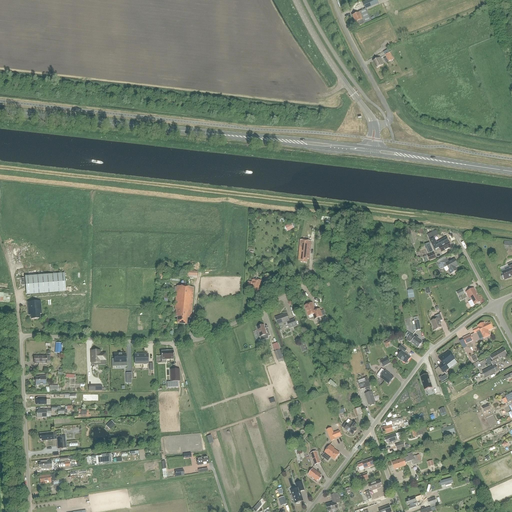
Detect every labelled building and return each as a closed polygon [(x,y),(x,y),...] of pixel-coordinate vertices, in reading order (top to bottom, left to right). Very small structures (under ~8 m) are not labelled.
[(378,3),(376,0),(369,0),(363,3),(365,9),(378,3)] [(359,12),(352,16),(355,23),(357,22),(359,26),(364,24),(362,20),(359,12)] [(389,62),(394,59),(390,52),(389,53),(385,55),(389,62)] [(377,68),(384,65),(380,58),(373,61),(377,68)] [(414,244),(409,227),(405,228),(410,245),(414,244)] [(435,250),(439,248),(449,243),(446,238),(437,243),(434,238),(439,235),(437,230),(427,235),(435,250)] [(301,240),(298,261),(301,261),(300,263),(307,263),(307,259),(309,260),(311,242),(301,240)] [(449,243),(439,248),(442,253),(452,248),(449,243)] [(346,258),(346,260),(351,260),(351,258),(354,258),(354,250),(344,250),(344,258),(346,258)] [(438,264),(437,264),(439,267),(439,268),(440,268),(440,269),(441,269),(442,269),(443,269),(447,267),(449,270),(449,271),(451,274),(457,271),(455,268),(458,267),(455,260),(451,262),(451,261),(449,262),(447,259),(438,264)] [(510,269),(502,272),(503,275),(502,276),(503,279),(504,279),(505,280),(511,278),(511,277),(511,276),(511,262),(508,264),(510,269)] [(25,277),(26,295),(66,292),(64,273),(25,277)] [(252,280),(252,282),(248,282),(248,286),(252,287),(252,293),(259,293),(259,292),(260,292),(261,281),(252,280)] [(177,324),(186,325),(187,318),(191,319),(194,288),(177,287),(177,288),(175,287),(174,296),(176,296),(175,310),(176,310),(176,317),(178,317),(177,324)] [(471,301),(472,301),(475,305),(480,302),(476,295),(477,294),(474,288),(466,293),(471,301)] [(0,302),(10,303),(11,295),(10,295),(10,290),(0,289),(0,302)] [(40,302),(28,303),(29,316),(31,316),(31,320),(40,319),(40,315),(41,315),(40,302)] [(320,309),(315,311),(312,304),(305,306),(309,317),(313,315),(315,320),(323,317),(320,309)] [(288,323),(290,322),(287,314),(275,318),(278,326),(288,323)] [(442,328),(439,322),(443,321),(440,315),(435,317),(436,320),(431,322),(435,331),(442,328)] [(488,331),(492,329),(490,324),(489,324),(488,323),(485,325),(484,323),(478,326),(478,327),(473,330),(475,334),(480,331),(483,339),(490,336),(488,331)] [(260,337),(267,335),(268,337),(271,336),(268,328),(265,329),(264,325),(257,327),(260,337)] [(410,334),(407,338),(408,338),(411,340),(412,342),(411,343),(418,348),(422,343),(410,334)] [(470,335),(463,338),(466,344),(473,341),(470,335)] [(279,347),(277,343),(273,345),(274,348),(275,352),(274,352),(277,361),(278,361),(279,362),(284,361),(284,360),(280,350),(279,347)] [(411,358),(406,354),(405,353),(407,350),(401,346),(399,349),(402,352),(397,358),(401,361),(401,360),(406,364),(411,358)] [(493,367),(483,372),(486,378),(498,372),(495,366),(501,363),(499,361),(508,356),(504,349),(490,357),(491,360),(490,361),(493,367)] [(100,351),(91,351),(91,363),(100,363),(100,360),(105,360),(105,353),(100,353),(100,351)] [(162,360),(174,360),(173,351),(161,351),(162,360)] [(455,360),(449,353),(444,357),(443,356),(439,359),(443,364),(439,367),(444,373),(449,369),(446,366),(455,360)] [(114,359),(112,359),(112,367),(112,366),(122,365),(122,362),(126,362),(126,359),(126,354),(114,354),(114,359)] [(135,355),(135,364),(148,364),(148,357),(146,357),(146,355),(135,355)] [(388,357),(380,361),(383,367),(391,363),(388,357)] [(170,382),(167,382),(167,386),(167,388),(168,388),(178,388),(178,385),(178,382),(179,382),(179,381),(179,378),(179,370),(170,371),(170,382)] [(380,378),(389,384),(394,378),(388,374),(389,373),(385,371),(380,378)] [(425,392),(433,390),(428,376),(421,379),(425,392)] [(46,386),(46,377),(42,377),(42,378),(35,378),(35,379),(34,380),(34,381),(35,382),(35,386),(46,386)] [(360,390),(370,387),(367,377),(357,380),(360,390)] [(369,406),(370,405),(370,407),(375,405),(375,404),(376,404),(372,392),(371,392),(367,394),(365,394),(369,406)] [(433,411),(445,405),(442,400),(433,405),(434,407),(431,408),(433,411)] [(483,412),(490,409),(489,408),(491,407),(490,404),(481,408),(483,412)] [(36,412),(37,418),(47,418),(47,416),(47,414),(49,414),(51,414),(51,411),(58,411),(58,414),(64,414),(67,414),(67,410),(65,410),(60,410),(60,407),(51,407),(51,410),(38,410),(38,412),(36,412)] [(392,425),(381,428),(383,433),(384,433),(385,434),(398,430),(397,426),(394,427),(394,426),(399,425),(404,423),(403,422),(402,418),(398,420),(397,418),(393,420),(393,421),(392,421),(394,425),(392,426),(392,425)] [(346,422),(342,427),(353,436),(357,431),(354,429),(357,425),(351,421),(349,424),(346,422)] [(444,428),(442,429),(444,437),(455,434),(453,426),(447,427),(446,424),(443,425),(444,428)] [(331,428),(327,430),(328,434),(331,441),(336,440),(336,439),(341,437),(339,431),(333,433),(333,432),(331,428)] [(40,440),(42,440),(42,441),(53,440),(53,433),(39,434),(40,440)] [(387,444),(388,443),(389,444),(398,441),(398,439),(402,438),(400,433),(396,435),(396,434),(386,438),(387,439),(385,439),(387,444)] [(63,439),(57,439),(57,450),(63,449),(66,449),(65,441),(63,441),(63,439)] [(325,452),(327,454),(324,458),(328,461),(331,457),(335,460),(340,454),(333,449),(334,449),(330,446),(325,452)] [(317,451),(311,453),(315,465),(321,463),(317,451)] [(413,456),(412,453),(408,455),(408,457),(392,463),(394,470),(406,466),(405,463),(411,461),(412,465),(419,463),(419,462),(421,461),(419,454),(413,456)] [(96,464),(113,462),(112,454),(92,456),(92,461),(96,461),(96,464)] [(64,463),(59,464),(59,471),(68,470),(72,469),(72,466),(70,466),(69,460),(74,460),(73,457),(60,458),(60,462),(64,462),(64,463)] [(198,464),(199,464),(199,465),(209,464),(208,457),(198,458),(198,460),(197,460),(198,464)] [(371,467),(375,466),(373,459),(358,464),(359,468),(364,466),(365,469),(368,468),(369,469),(370,468),(371,467)] [(52,468),(51,463),(51,460),(47,461),(40,462),(40,464),(39,464),(39,468),(41,468),(41,469),(52,468)] [(321,475),(320,474),(313,469),(308,475),(312,478),(312,479),(313,480),(314,479),(317,482),(318,480),(319,481),(322,478),(321,477),(321,475)] [(367,474),(357,478),(359,483),(369,480),(367,474)] [(54,475),(39,476),(40,484),(51,483),(52,486),(54,485),(54,489),(65,488),(64,484),(73,483),(74,481),(74,479),(71,480),(70,478),(65,479),(63,479),(63,480),(53,481),(53,480),(54,480),(54,475)] [(368,484),(371,492),(381,488),(381,487),(382,486),(381,482),(379,482),(379,481),(368,484)] [(304,501),(301,492),(305,491),(302,482),(295,484),(297,489),(291,491),(292,496),(291,496),(292,501),(294,500),(295,504),(296,504),(300,504),(300,502),(304,501)] [(331,496),(333,503),(327,505),(328,511),(331,511),(338,510),(337,504),(341,503),(338,494),(331,496)] [(284,497),(278,499),(281,506),(287,504),(284,497)] [(435,498),(427,501),(429,506),(437,504),(435,498)] [(255,511),(262,505),(259,503),(253,510),(255,511)]
